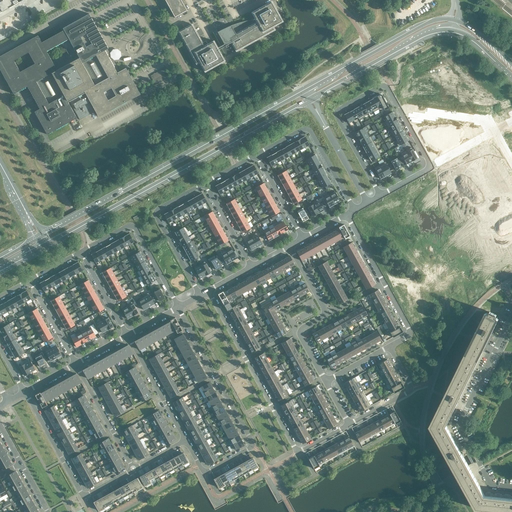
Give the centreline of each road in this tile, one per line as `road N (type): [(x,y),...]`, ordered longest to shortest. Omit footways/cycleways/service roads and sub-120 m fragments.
road 1 (secondary): [(46,243),(305,100)]
road 2 (secondary): [(299,94),(42,236)]
road 3 (residential): [(380,195),(336,115),(378,86),(387,87),(428,161),(389,190)]
road 4 (residential): [(185,440),(204,471),(252,443),(178,307)]
road 5 (residential): [(349,424),(296,450),(208,291)]
road 6 (residential): [(511,316),(459,423),(489,482),(511,486)]
road 7 (residential): [(289,246),(324,309),(300,336),(325,381)]
road 8 (residential): [(346,214),(409,329),(389,346)]
road 9 (residential): [(200,295),(155,213),(205,183)]
road 10 (residential): [(80,251),(134,226),(178,307)]
road 11 (residential): [(256,154),(309,130),(354,210)]
road 12 (residential): [(389,346),(410,390),(349,424)]
road 13 (residential): [(25,392),(85,494)]
